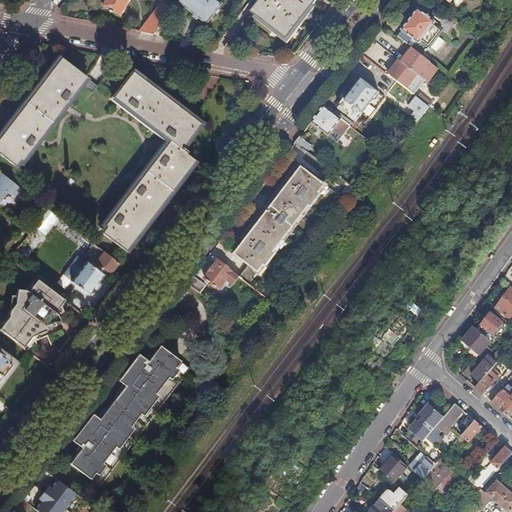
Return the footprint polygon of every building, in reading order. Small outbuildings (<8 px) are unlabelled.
[(130,0),(106,0),(103,7),(121,17),(130,0)] [(207,24),(223,3),(218,0),(181,0),(179,2),(187,8),(186,8),(207,24)] [(261,0),(252,12),(287,39),(317,0),(261,0)] [(173,10),(162,3),(140,32),(155,34),(166,19),(173,10)] [(418,8),(398,35),(413,47),(423,55),(429,47),(431,49),(432,47),(440,37),(444,31),(435,23),(436,21),(418,8)] [(173,25),(166,19),(155,34),(166,36),(173,25)] [(479,37),(472,32),(469,37),(475,41),(479,37)] [(242,40),(235,34),(224,48),(234,49),(242,40)] [(445,41),(440,37),(432,47),(437,51),(445,41)] [(423,55),(413,47),(402,61),(418,73),(420,75),(422,74),(431,62),(431,61),(423,55)] [(60,57),(12,120),(0,135),(0,154),(15,166),(19,160),(21,161),(85,76),(60,57)] [(418,73),(402,61),(401,62),(399,61),(388,75),(406,89),(418,73)] [(434,65),(431,62),(422,74),(425,76),(434,65)] [(214,134),(131,71),(112,96),(169,141),(104,225),(106,226),(102,233),(125,251),(214,134)] [(350,116),(357,122),(379,92),(361,78),(340,105),(351,114),(350,116)] [(418,98),(411,106),(424,116),(430,108),(431,107),(418,98)] [(351,126),(325,105),(312,122),(330,136),(337,126),(346,132),(351,126)] [(300,137),(295,143),(307,152),(312,145),(300,137)] [(327,185),(303,167),(236,255),(260,273),(266,265),(268,267),(278,253),(276,252),(311,206),(313,208),(323,194),(321,192),(327,185)] [(0,199),(6,192),(13,197),(20,188),(0,172),(0,199)] [(47,209),(41,218),(35,225),(38,228),(40,226),(43,229),(54,215),(47,209)] [(23,230),(20,234),(25,238),(28,234),(23,230)] [(25,238),(20,234),(8,249),(13,253),(25,238)] [(13,253),(8,249),(4,255),(9,259),(13,253)] [(96,261),(110,273),(117,263),(103,252),(96,261)] [(102,275),(85,262),(70,282),(86,295),(102,275)] [(227,280),(234,285),(240,278),(219,262),(205,279),(219,290),(227,280)] [(193,277),(187,284),(201,294),(206,286),(193,277)] [(8,311),(7,316),(0,325),(0,330),(21,347),(31,335),(38,332),(37,328),(55,321),(58,319),(56,314),(53,311),(62,300),(49,289),(36,279),(26,292),(24,290),(16,288),(13,302),(8,311)] [(511,289),(496,309),(510,320),(511,316),(511,289)] [(480,326),(480,325),(476,330),(490,342),(492,344),(497,338),(494,335),(503,323),(491,313),(480,326)] [(462,341),(479,355),(490,342),(476,330),(474,328),(462,341)] [(141,356),(140,357),(166,378),(179,361),(180,360),(159,345),(147,361),(141,356)] [(0,380),(16,360),(0,347),(0,380)] [(494,358),(492,356),(489,359),(496,365),(505,355),(500,351),(494,358)] [(140,357),(137,355),(118,381),(120,383),(140,357)] [(99,419),(95,416),(75,443),(81,448),(69,463),(89,478),(114,446),(129,426),(139,413),(155,393),(166,378),(140,357),(120,383),(124,386),(99,419)] [(484,362),(473,374),(482,382),(491,371),(496,365),(489,359),(488,358),(484,362)] [(491,371),(482,382),(475,389),(482,396),(498,378),(491,371)] [(511,395),(511,390),(507,386),(492,404),(499,410),(511,396),(511,395)] [(157,395),(155,393),(139,413),(142,415),(157,395)] [(511,412),(511,396),(499,410),(507,418),(511,412)] [(437,426),(445,418),(429,404),(419,415),(424,419),(421,423),(417,420),(412,427),(427,439),(434,431),(437,426)] [(450,428),(464,411),(456,404),(453,408),(445,418),(437,426),(443,431),(448,426),(450,428)] [(95,416),(92,414),(72,441),(75,443),(95,416)] [(470,442),(483,427),(476,421),(459,440),(462,442),(465,439),(470,442)] [(132,428),(129,426),(114,446),(117,449),(132,428)] [(427,439),(412,427),(410,429),(414,433),(415,434),(416,432),(420,436),(419,437),(420,438),(425,442),(427,439)] [(443,438),(434,431),(427,439),(436,447),(443,438)] [(414,445),(420,438),(419,437),(420,436),(416,432),(415,434),(414,433),(408,440),(414,445)] [(401,450),(390,441),(386,447),(396,455),(397,456),(401,450)] [(500,469),(511,454),(511,452),(506,448),(493,463),(497,467),(494,471),(497,473),(500,469)] [(422,465),(428,457),(421,451),(414,458),(416,460),(422,465)] [(507,475),(511,468),(511,454),(500,469),(507,475)] [(395,483),(409,466),(397,456),(396,455),(382,471),(395,482),(395,483)] [(425,478),(437,465),(428,457),(422,465),(416,460),(410,467),(415,472),(424,480),(425,478)] [(459,478),(440,461),(437,465),(425,478),(444,495),(459,478)] [(411,495),(424,480),(415,472),(401,488),(411,495)] [(42,501),(37,507),(43,511),(69,511),(70,511),(71,511),(72,511),(84,499),(58,477),(40,499),(42,501)] [(370,489),(374,482),(365,477),(362,484),(370,489)] [(476,511),(479,509),(482,511),(493,499),(500,505),(504,508),(508,511),(511,511),(511,491),(506,487),(499,480),(487,494),(482,489),(481,490),(473,500),(462,511),(476,511)] [(402,505),(411,495),(401,488),(399,486),(395,483),(395,482),(392,485),(398,490),(395,494),(392,491),(389,494),(386,493),(380,498),(387,504),(396,511),(402,505)] [(365,486),(360,492),(364,495),(369,489),(365,486)] [(481,490),(477,486),(468,495),(473,500),(481,490)] [(417,508),(423,500),(418,496),(411,504),(417,508)]
